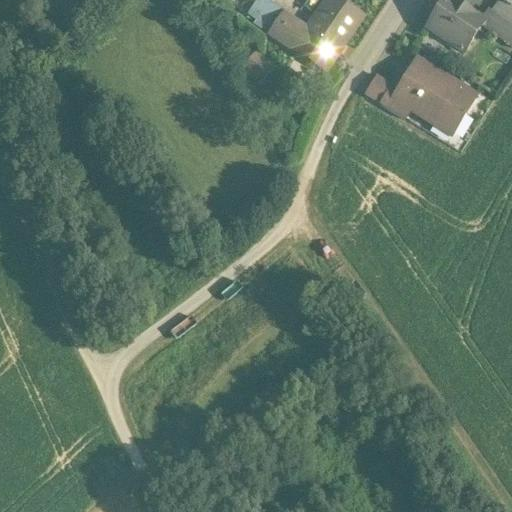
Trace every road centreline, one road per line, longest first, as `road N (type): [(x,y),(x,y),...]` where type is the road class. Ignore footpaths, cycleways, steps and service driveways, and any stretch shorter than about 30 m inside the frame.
road 1 (track): [(96,382),(294,217),(344,100)]
road 2 (track): [(505,511),(399,349),(294,217)]
road 3 (track): [(0,141),(96,382)]
road 4 (track): [(167,511),(96,382)]
road 5 (residential): [(344,100),(413,0)]
